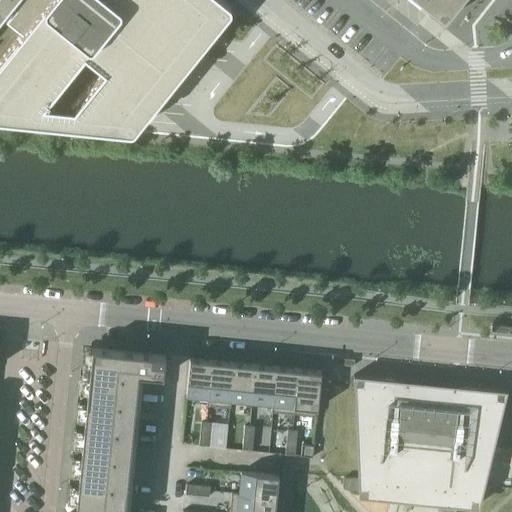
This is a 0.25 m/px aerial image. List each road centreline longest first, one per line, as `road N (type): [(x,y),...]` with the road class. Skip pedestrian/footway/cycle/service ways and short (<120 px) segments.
road 1 (residential): [(70,315),(511,360)]
road 2 (residential): [(49,511),(70,315)]
road 3 (residential): [(17,310),(0,473)]
